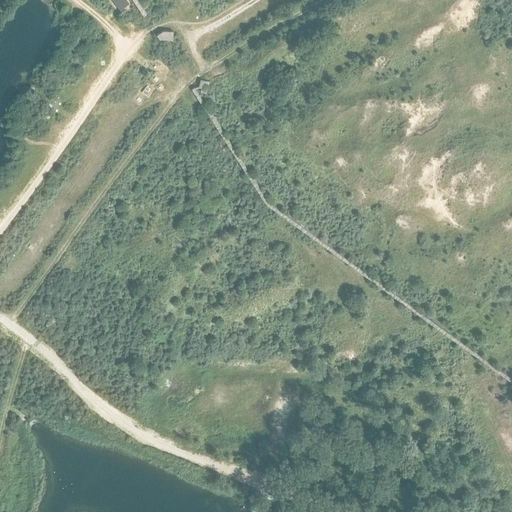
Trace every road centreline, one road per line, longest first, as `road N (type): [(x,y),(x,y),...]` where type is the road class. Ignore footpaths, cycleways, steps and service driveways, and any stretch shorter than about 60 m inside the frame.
road 1 (track): [(9,323),(198,77),(327,0)]
road 2 (track): [(336,511),(211,466),(121,421),(9,323)]
road 3 (track): [(0,231),(129,47)]
